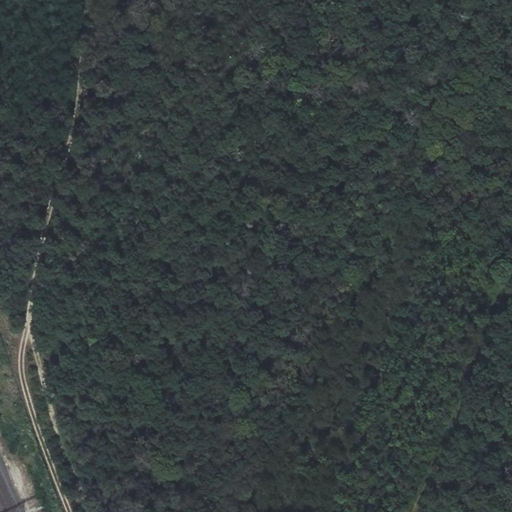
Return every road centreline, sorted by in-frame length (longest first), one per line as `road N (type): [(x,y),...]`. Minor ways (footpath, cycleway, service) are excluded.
road 1 (track): [(92,511),(30,317),(80,71),(81,0)]
road 2 (track): [(511,265),(416,511)]
road 3 (track): [(70,511),(22,373),(30,317)]
